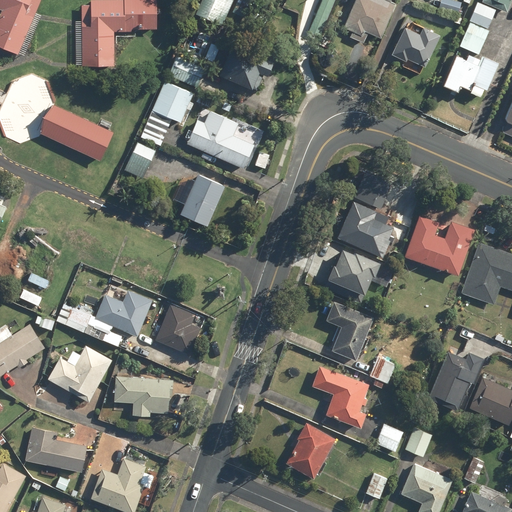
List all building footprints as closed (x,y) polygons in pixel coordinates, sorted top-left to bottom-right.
[(0,0),(0,48),(24,58),(46,0),(0,0)] [(81,0),(81,72),(116,73),(116,36),(155,37),(155,0),(81,0)] [(201,0),(196,13),(200,15),(223,25),(234,0),(201,0)] [(336,0),(323,0),(311,26),(321,31),(336,0)] [(365,43),(369,32),(383,37),(396,5),(391,3),(391,0),(355,0),(344,28),(342,33),(365,43)] [(463,2),(456,0),(440,0),(438,8),(459,14),(463,2)] [(508,11),(511,0),(483,0),(483,1),(508,11)] [(251,7),(242,2),(235,13),(244,18),(251,7)] [(496,9),(478,2),(471,22),(489,28),(496,9)] [(489,31),(470,23),(460,46),(479,54),(489,31)] [(407,61),(408,59),(426,66),(439,34),(423,27),(420,33),(404,25),(392,52),(391,55),(407,61)] [(274,61),(267,59),(233,45),(221,75),(257,90),(263,75),(268,77),(274,61)] [(470,53),(467,59),(459,55),(445,85),(459,92),(462,85),(470,89),(481,65),(479,64),(482,59),(470,53)] [(177,56),(168,75),(197,87),(205,68),(177,56)] [(166,81),(154,111),(142,137),(163,146),(170,130),(176,134),(179,130),(172,125),(174,119),(183,123),(195,93),(166,81)] [(114,132),(52,104),(39,132),(101,160),(114,132)] [(511,104),(506,118),(507,119),(507,120),(508,120),(508,121),(502,133),(511,137),(511,104)] [(231,120),(210,110),(206,119),(200,116),(188,143),(246,170),(264,131),(233,117),(231,120)] [(144,178),(157,149),(138,141),(125,170),(144,178)] [(270,156),(259,153),(255,165),(266,169),(270,156)] [(355,196),(381,207),(393,179),(367,168),(355,196)] [(226,186),(199,174),(181,213),(209,226),(226,186)] [(69,207),(48,199),(41,218),(62,226),(69,207)] [(394,225),(376,217),(379,211),(355,200),(339,237),(384,256),(392,238),(389,237),(394,225)] [(107,221),(90,212),(86,221),(103,230),(107,221)] [(420,213),(405,256),(459,274),(474,227),(451,219),(445,236),(435,233),(439,220),(420,213)] [(511,252),(479,241),(460,292),(495,305),(502,285),(511,288),(511,252)] [(339,256),(337,255),(328,277),(366,293),(373,275),(375,275),(381,261),(354,250),(353,252),(342,247),(339,256)] [(28,281),(21,296),(38,305),(46,289),(28,281)] [(123,302),(103,295),(93,320),(139,337),(154,300),(128,290),(123,302)] [(335,299),(326,319),(341,326),(331,349),(355,360),(374,316),(335,299)] [(106,331),(89,323),(93,314),(65,302),(57,320),(59,321),(102,340),(106,331)] [(204,321),(172,304),(154,337),(187,354),(204,321)] [(0,376),(19,364),(21,367),(28,362),(27,359),(45,348),(30,323),(11,334),(6,325),(0,328),(0,376)] [(511,330),(500,325),(496,335),(510,341),(511,334),(511,330)] [(47,374),(51,376),(49,379),(89,401),(112,360),(86,345),(79,356),(74,353),(70,359),(63,355),(59,353),(47,374)] [(469,351),(467,358),(449,351),(429,398),(459,410),(469,386),(472,388),(482,364),(485,357),(469,351)] [(370,374),(377,377),(374,383),(382,387),(385,381),(387,382),(396,363),(378,355),(370,374)] [(359,409),(362,403),(365,405),(368,397),(364,396),(369,382),(319,364),(312,384),(335,393),(327,414),(354,424),(361,426),(366,411),(359,409)] [(468,407),(510,425),(511,420),(511,388),(502,384),(504,380),(486,372),(484,377),(481,375),(468,407)] [(152,412),(170,413),(170,411),(184,413),(186,393),(174,392),(175,379),(117,375),(115,402),(134,403),(134,415),(151,417),(152,412)] [(306,421),(297,438),(299,439),(286,462),(315,477),(336,437),(306,421)] [(403,430),(384,422),(375,441),(395,449),(403,430)] [(432,433),(415,426),(406,448),(423,455),(432,433)] [(57,440),(59,432),(32,428),(26,461),(82,470),(86,445),(57,440)] [(464,477),(476,483),(489,454),(477,448),(464,477)] [(117,473),(104,468),(93,498),(131,511),(135,511),(146,484),(141,482),(147,465),(124,456),(117,473)] [(422,501),(418,510),(421,511),(438,511),(452,478),(414,462),(402,492),(422,501)] [(7,466),(2,475),(0,475),(0,511),(6,511),(26,475),(7,466)] [(387,477),(374,472),(366,491),(380,497),(387,477)] [(494,499),(473,489),(462,511),(463,511),(510,511),(511,508),(511,506),(506,504),(509,497),(498,491),(494,499)] [(64,511),(67,505),(40,497),(36,510),(32,509),(31,511),(20,511),(18,511),(17,511),(64,511)]
